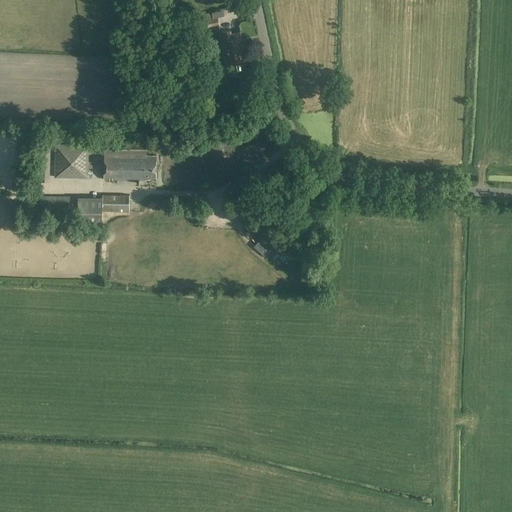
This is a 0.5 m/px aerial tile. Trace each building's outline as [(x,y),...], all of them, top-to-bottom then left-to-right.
[(192,0),(195,11),(223,5),(222,0),(192,0)] [(195,11),(193,2),(187,4),(189,13),(195,11)] [(217,17),(203,20),(205,27),(218,24),(217,17)] [(220,32),(226,64),(246,60),(240,31),(231,33),(231,30),(220,32)] [(147,135),(104,135),(103,179),(144,180),(144,178),(155,178),(156,155),(147,155),(147,135)] [(50,138),(39,138),(38,181),(49,181),(50,138)] [(87,143),(54,143),(53,177),(87,178),(87,143)] [(129,211),(129,195),(102,195),(102,211),(129,211)] [(77,196),(39,196),(39,206),(77,206),(77,197),(77,196)] [(77,221),(101,222),(102,197),(77,197),(77,206),(77,221)]
